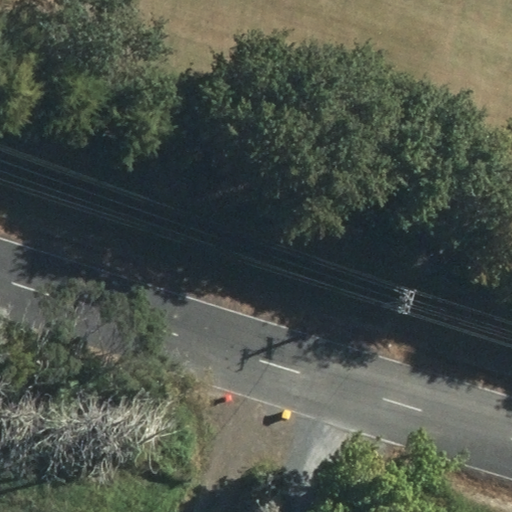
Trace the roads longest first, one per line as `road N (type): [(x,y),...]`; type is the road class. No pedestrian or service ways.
road 1 (unclassified): [(511,432),(0,272)]
road 2 (unknown): [(386,393),(357,511)]
